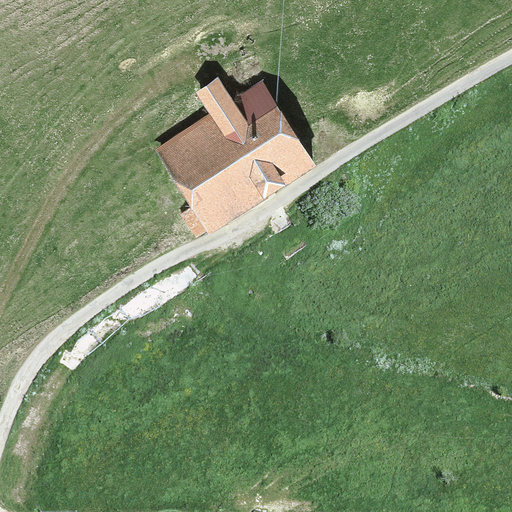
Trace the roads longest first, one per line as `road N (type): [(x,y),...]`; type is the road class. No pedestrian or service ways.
road 1 (unclassified): [(511,56),(91,309),(26,373),(0,435)]
road 2 (track): [(248,219),(251,235),(201,273),(217,308),(267,335),(511,407)]
road 3 (track): [(0,308),(66,184),(130,109),(176,80)]
